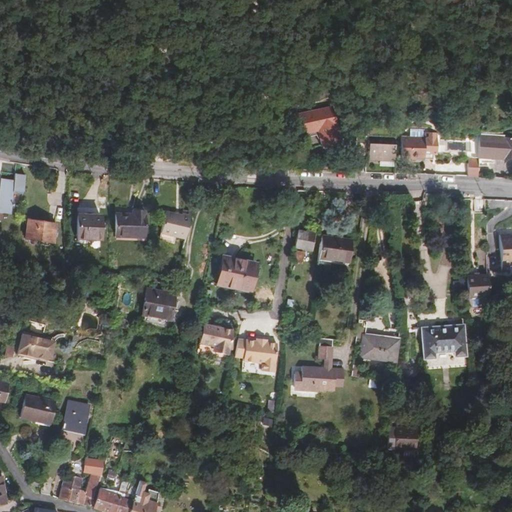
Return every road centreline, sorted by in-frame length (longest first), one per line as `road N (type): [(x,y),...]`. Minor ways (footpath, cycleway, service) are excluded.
road 1 (track): [(130,172),(265,100),(186,57),(265,23),(244,0)]
road 2 (residential): [(197,178),(511,189)]
road 3 (residential): [(0,154),(197,178)]
